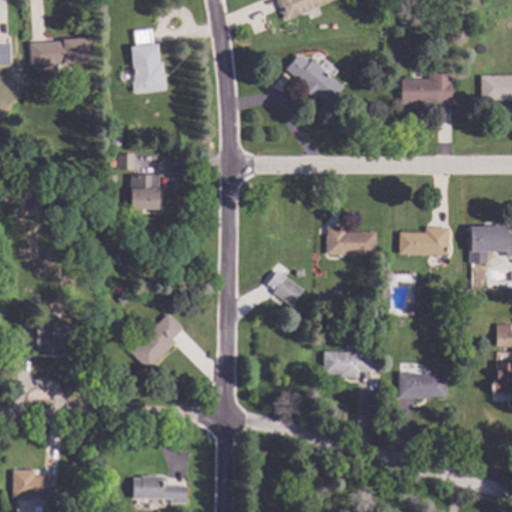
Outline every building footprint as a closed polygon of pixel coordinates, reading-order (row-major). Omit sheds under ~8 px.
[(330,0),(282,20),(274,0),(330,0)] [(151,43),(155,43),(157,61),(160,61),(163,89),(133,92),(130,89),(129,81),(132,80),(129,46),(133,45),(131,30),(149,28),(151,43)] [(87,61),(62,63),(62,62),(55,62),(56,80),(41,81),(40,63),(28,64),(27,42),(61,40),(61,38),(86,37),(87,61)] [(8,65),(0,65),(0,42),(7,42),(8,65)] [(306,62),(310,59),(341,86),(326,105),(315,95),(312,98),(298,86),(301,83),(284,68),(296,54),(306,62)] [(451,83),(449,83),(449,102),(399,103),(398,79),(426,79),(426,74),(451,73),(451,83)] [(511,102),(510,103),(510,100),(500,100),(500,101),(479,101),(478,75),(511,74),(511,102)] [(135,126),(135,133),(127,132),(127,125),(135,126)] [(118,145),(109,145),(109,134),(119,134),(118,145)] [(132,169),(115,169),(115,153),(132,153),(132,169)] [(54,164),(42,165),(41,155),(53,155),(54,164)] [(114,173),(114,181),(105,181),(105,172),(114,173)] [(157,209),(128,209),(128,174),(157,174),(157,209)] [(505,231),(511,231),(511,257),(503,257),(503,251),(468,251),(468,225),(505,225),(505,231)] [(344,231),(373,231),(373,255),(325,255),(325,226),(344,226),(344,231)] [(446,254),(397,254),(397,232),(423,232),(423,226),(446,226),(446,254)] [(279,260),(275,267),(270,263),(274,257),(279,260)] [(300,290),(289,305),(270,292),(272,289),(263,283),(273,269),(300,290)] [(413,314),(405,314),(405,304),(413,304),(413,314)] [(181,328),(170,338),(174,342),(146,369),(127,350),(135,342),(130,337),(143,325),(148,330),(165,312),(181,328)] [(75,350),(33,350),(34,323),(76,324),(75,350)] [(509,345),(494,345),(494,323),(509,324),(509,345)] [(371,371),(356,371),(356,376),(337,376),(337,373),(321,373),(321,352),(371,352),(371,371)] [(511,362),(511,387),(509,387),(509,393),(489,393),(489,381),(493,381),(493,362),(501,362),(501,356),(511,356),(511,362)] [(412,375),(444,375),(444,396),(427,396),(427,397),(395,397),(395,372),(412,372),(412,375)] [(32,475),(52,476),(52,497),(10,496),(10,469),(32,470),(32,475)] [(160,484),(184,485),(184,503),(168,502),(168,498),(131,498),(131,478),(139,478),(139,476),(161,476),(160,484)]
